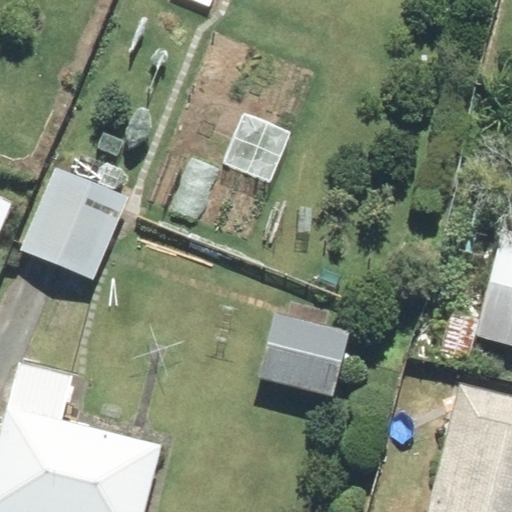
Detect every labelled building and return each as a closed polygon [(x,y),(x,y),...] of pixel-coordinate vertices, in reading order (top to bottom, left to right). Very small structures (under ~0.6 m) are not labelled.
[(27,248),(98,279),(134,196),(63,165),(27,248)] [(0,192),(0,245),(19,200),(0,192)] [(511,230),(509,229),(482,334),(511,341),(511,230)] [(284,311),(267,377),(340,396),(357,330),(284,311)] [(82,377),(28,363),(0,469),(0,511),(152,511),(170,446),(71,420),(82,377)] [(511,511),(511,391),(469,381),(435,511),(511,511)]
